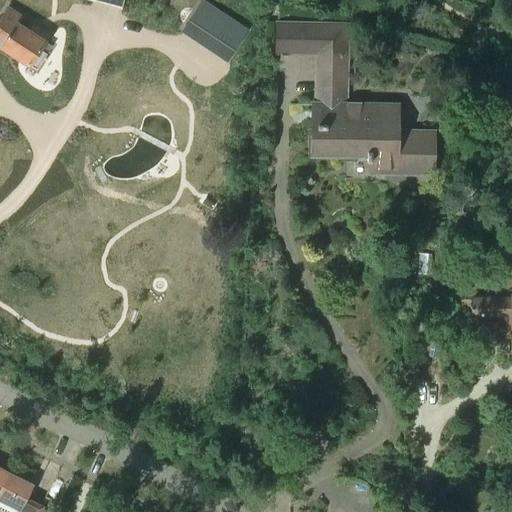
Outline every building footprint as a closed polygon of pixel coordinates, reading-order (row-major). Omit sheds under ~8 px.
[(0,46),(36,70),(51,47),(16,24),(22,16),(8,6),(0,18),(0,46)] [(343,104),(344,59),(349,59),(350,25),(275,23),(275,57),(317,58),(316,104),(313,104),(312,152),(366,154),(366,159),(370,159),(369,171),(433,173),(434,132),(396,132),(397,106),(343,104)] [(429,274),(430,254),(412,253),(412,274),(429,274)] [(511,299),(472,300),(472,315),(507,315),(507,334),(511,334),(511,299)] [(438,358),(442,344),(430,341),(427,356),(438,358)] [(30,486),(6,473),(0,484),(0,511),(38,511),(41,508),(23,499),(30,486)]
